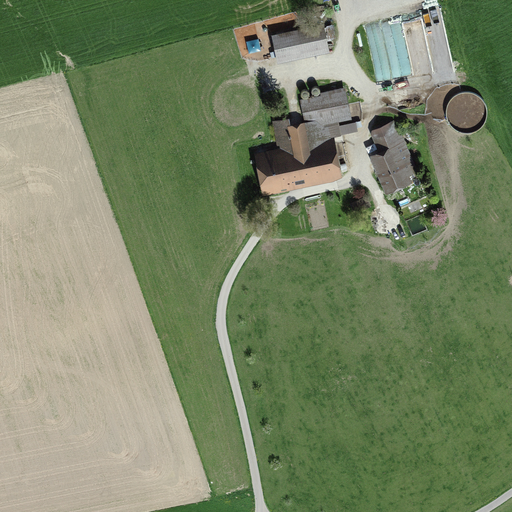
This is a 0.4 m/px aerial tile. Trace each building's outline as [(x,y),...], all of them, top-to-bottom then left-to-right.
[(378,80),(413,73),(405,32),(423,29),(420,12),(378,20),(380,30),(369,33),(378,80)] [(323,25),(273,35),(278,58),(327,47),(323,25)] [(300,98),(304,120),(302,121),(302,123),(289,125),(288,117),(274,119),(280,151),(262,154),(269,189),(289,185),(288,180),(305,177),(306,184),(336,178),(339,175),(333,143),(328,144),(326,136),(340,134),(336,116),(349,114),(344,89),(300,98)] [(478,137),(489,103),(468,96),(457,130),(478,137)] [(400,137),(394,123),(374,131),(383,152),(377,154),(386,175),(383,177),(387,186),(405,178),(403,172),(415,166),(402,136),(400,137)] [(367,197),(352,203),(355,210),(370,204),(367,197)]
